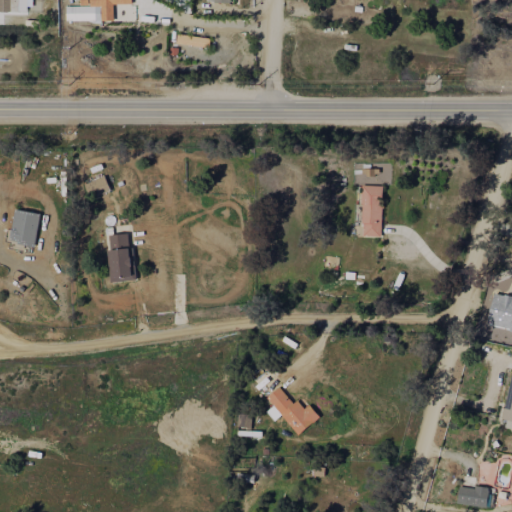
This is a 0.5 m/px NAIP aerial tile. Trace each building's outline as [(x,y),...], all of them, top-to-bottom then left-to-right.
[(0,0),(0,11),(10,11),(10,0),(0,0)] [(131,4),(131,0),(79,0),(79,6),(65,6),(66,22),(113,20),(112,4),(131,4)] [(176,44),(209,46),(210,37),(176,35),(176,44)] [(89,198),(109,190),(104,176),(84,184),(89,198)] [(381,237),(383,186),(362,185),(360,236),(381,237)] [(8,241),(33,246),(40,214),(15,209),(8,241)] [(108,235),(110,282),(135,280),(134,247),(128,247),(128,234),(108,235)] [(503,420),(506,420),(505,428),(511,429),(511,369),(503,420)] [(281,415),(298,435),(320,416),(309,404),(301,410),(280,386),(266,398),(273,405),(266,411),(274,421),(281,415)] [(457,504),(487,507),(489,488),(459,485),(457,504)]
